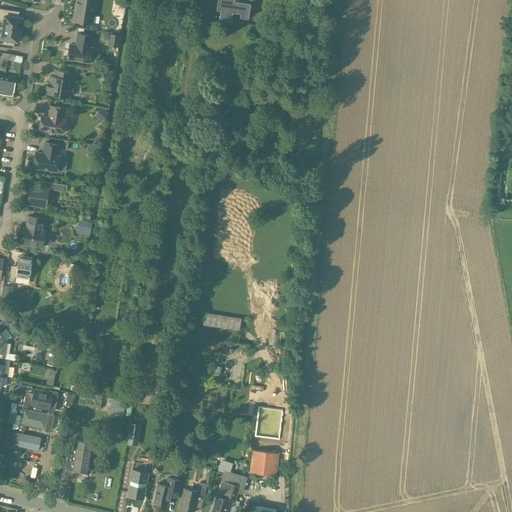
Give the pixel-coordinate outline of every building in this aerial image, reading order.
[(76,0),(74,20),(92,23),(96,0),(76,0)] [(218,0),(218,8),(222,9),(220,19),(220,20),(221,21),(221,22),(222,23),(222,24),(223,24),(224,25),(225,25),(226,25),(227,25),(228,25),(229,24),(230,24),(230,23),(231,22),(231,21),(231,20),(233,10),(241,12),(241,16),(249,17),(251,3),(235,0),(234,0),(218,0)] [(0,18),(4,21),(3,26),(21,29),(21,26),(23,26),(24,19),(22,19),(23,17),(10,15),(11,10),(0,7),(0,18)] [(20,33),(21,29),(3,26),(2,32),(0,32),(0,46),(5,47),(6,39),(19,41),(19,40),(20,40),(21,33),(20,33)] [(109,32),(106,50),(118,52),(121,34),(109,32)] [(68,58),(90,61),(90,62),(96,63),(98,61),(100,52),(98,49),(92,48),(92,47),(90,47),(92,35),(78,33),(76,44),(70,44),(68,58)] [(21,61),(22,56),(2,52),(1,57),(21,61)] [(71,86),(70,86),(73,71),(55,69),(54,76),(50,75),(49,82),(48,81),(46,88),(48,89),(47,93),(69,97),(71,86)] [(16,77),(5,75),(2,93),(13,95),(16,77)] [(66,119),(64,119),(66,108),(50,105),(48,117),(42,116),(40,129),(64,133),(66,119)] [(101,106),(94,115),(101,121),(109,112),(101,106)] [(34,167),(58,170),(60,155),(58,155),(60,144),(45,142),(43,153),(36,152),(34,167)] [(31,185),(28,204),(46,207),(49,188),(67,191),(68,185),(41,180),(40,186),(31,185)] [(45,218),(29,215),(28,216),(27,228),(24,228),(22,243),(42,246),(43,246),(43,243),(47,244),(51,241),(51,237),(49,234),(45,233),(45,231),(43,231),(45,218)] [(78,218),(76,231),(89,233),(91,221),(78,218)] [(16,276),(30,278),(33,258),(19,255),(17,268),(11,267),(9,281),(15,282),(16,276)] [(0,357),(5,358),(8,342),(7,340),(12,336),(6,328),(1,332),(0,332),(0,357)] [(5,358),(0,357),(0,375),(3,376),(7,376),(10,359),(5,358)] [(20,390),(31,392),(33,386),(21,384),(20,390)] [(57,397),(33,392),(31,400),(55,405),(57,397)] [(122,398),(112,397),(109,414),(121,416),(123,407),(121,407),(122,398)] [(27,412),(27,410),(28,406),(17,403),(16,409),(23,411),(27,412)] [(279,440),(283,410),(258,407),(255,437),(279,440)] [(27,412),(23,411),(20,424),(24,425),(45,429),(47,416),(27,412)] [(128,434),(138,436),(140,424),(130,422),(128,434)] [(11,429),(22,431),(24,425),(20,424),(13,423),(11,429)] [(40,439),(13,433),(11,445),(37,452),(40,439)] [(70,468),(90,472),(94,442),(75,439),(70,468)] [(278,453),(253,450),(251,471),(275,474),(278,453)] [(176,461),(172,473),(181,475),(184,463),(176,461)] [(148,471),(132,469),(127,495),(143,498),(148,471)] [(13,477),(3,475),(2,481),(12,483),(13,477)] [(153,501),(154,501),(155,503),(160,504),(162,503),(167,504),(170,492),(177,494),(181,480),(168,477),(166,485),(158,483),(153,501)] [(239,485),(222,480),(217,496),(212,511),(214,511),(225,511),(229,500),(234,502),(239,485)] [(198,491),(184,488),(179,508),(194,511),(197,498),(203,499),(206,488),(199,486),(198,491)] [(275,511),(276,507),(253,503),(250,511),(275,511)]
